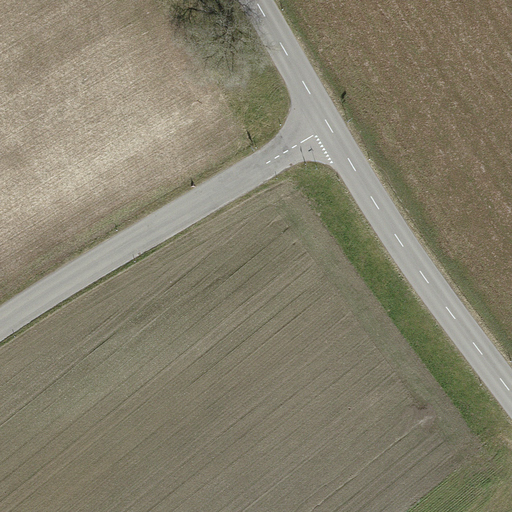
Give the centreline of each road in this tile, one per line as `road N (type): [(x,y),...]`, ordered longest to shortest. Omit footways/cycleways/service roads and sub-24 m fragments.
road 1 (tertiary): [(0,327),(329,134)]
road 2 (tertiary): [(511,398),(329,134)]
road 3 (tertiary): [(329,134),(252,0)]
